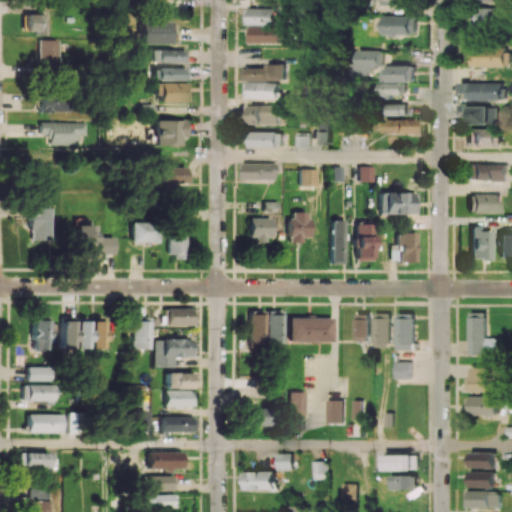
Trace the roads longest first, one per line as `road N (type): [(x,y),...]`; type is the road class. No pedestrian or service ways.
road 1 (residential): [(221,0),(218,511)]
road 2 (residential): [(441,288),(0,286)]
road 3 (residential): [(442,0),(441,288)]
road 4 (residential): [(441,288),(441,511)]
